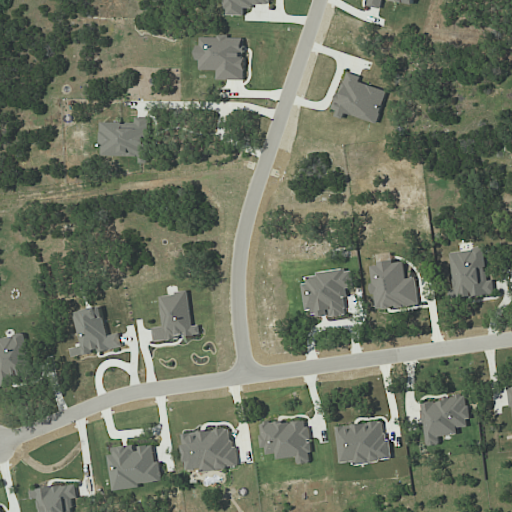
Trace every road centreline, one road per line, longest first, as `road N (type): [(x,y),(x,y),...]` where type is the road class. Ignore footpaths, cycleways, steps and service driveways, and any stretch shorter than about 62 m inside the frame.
road 1 (residential): [(511,339),(139,392),(0,444)]
road 2 (residential): [(249,377),(237,255),(318,0)]
